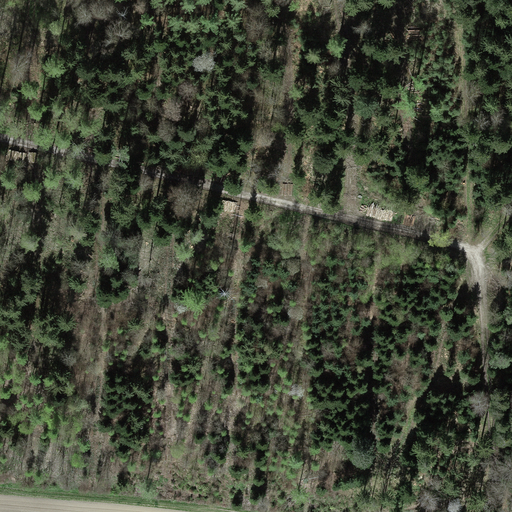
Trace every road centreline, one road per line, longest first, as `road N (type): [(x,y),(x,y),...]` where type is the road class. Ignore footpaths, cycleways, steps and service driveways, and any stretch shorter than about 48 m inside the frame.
road 1 (track): [(0,152),(172,171),(459,247),(477,261)]
road 2 (track): [(497,511),(477,261),(511,217)]
